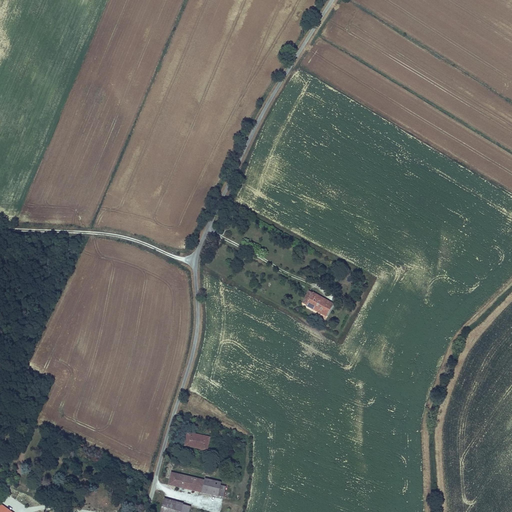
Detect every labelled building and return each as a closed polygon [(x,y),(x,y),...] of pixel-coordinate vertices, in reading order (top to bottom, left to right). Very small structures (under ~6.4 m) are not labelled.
[(328,317),(332,309),(320,301),(322,298),(314,293),(307,305),(328,317)] [(332,309),(335,305),(322,297),(322,298),(320,301),(332,309)] [(187,446),(210,451),(213,439),(190,434),(187,446)] [(170,485),(193,491),(196,479),(172,474),(170,485)] [(193,491),(203,493),(206,482),(196,479),(193,491)] [(203,493),(219,496),(221,486),(227,487),(227,484),(207,479),(206,482),(203,493)] [(219,496),(230,499),(233,489),(227,487),(221,486),(219,496)] [(161,511),(181,511),(184,504),(165,499),(161,511)] [(0,510),(2,511),(12,511),(0,503),(0,510)]
